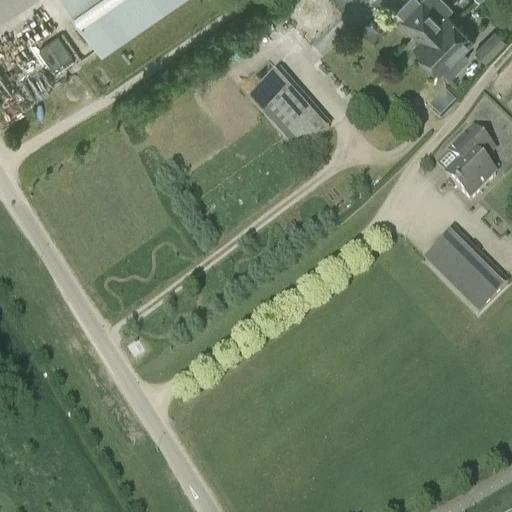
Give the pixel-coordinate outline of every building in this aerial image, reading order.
[(63,0),(102,56),(183,0),(63,0)] [(406,0),(395,12),(402,20),(401,21),(421,40),(422,40),(427,45),(440,32),(444,36),(455,24),(446,15),(452,9),(442,0),(421,0),(420,2),(417,0),(406,0)] [(441,72),(448,79),(469,59),(461,51),(472,40),(455,24),(444,36),(440,32),(427,45),(422,40),(421,40),(414,48),(440,73),(441,72)] [(505,42),(494,31),(474,53),(485,63),(505,42)] [(59,37),(38,51),(51,70),(72,56),(59,37)] [(265,119),(287,144),(279,151),(285,159),(293,151),(299,157),(329,130),(279,75),(249,101),(265,119)] [(440,120),(456,103),(445,93),(429,109),(440,120)] [(469,202),(495,176),(482,164),(494,152),(472,130),(449,154),(459,164),(445,178),(469,202)] [(292,224),(283,233),(290,240),(299,231),(292,224)] [(478,316),(502,291),(508,285),(453,231),(423,261),(478,316)]
